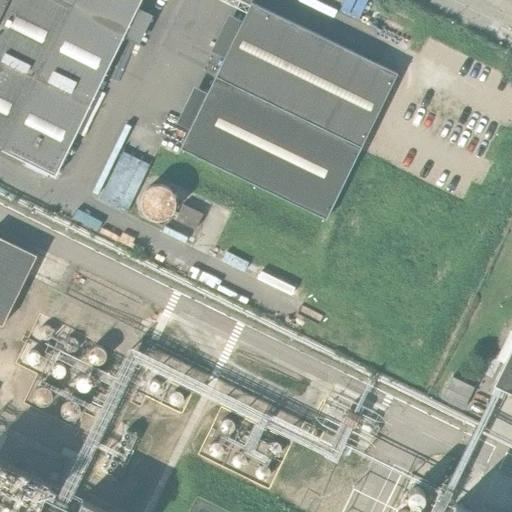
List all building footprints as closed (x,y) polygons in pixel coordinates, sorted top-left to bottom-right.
[(0,0),(0,149),(1,150),(37,78),(91,104),(141,0),(0,0)] [(323,221),(359,147),(395,73),(252,3),(241,24),(225,16),(207,52),(224,60),(206,96),(190,88),(173,124),(189,132),(179,151),(323,221)] [(174,209),(175,204),(175,198),(173,195),(171,190),(164,186),(160,185),(154,185),(150,187),(145,190),(142,195),(141,200),(141,208),(144,214),(150,218),(155,219),(161,219),(167,217),(171,213),(174,209)] [(175,220),(195,230),(202,214),(182,205),(175,220)] [(0,324),(2,326),(28,273),(36,256),(0,237),(0,324)] [(511,346),(493,386),(511,395),(511,346)] [(445,395),(466,405),(476,383),(455,373),(445,395)] [(38,511),(125,511),(127,501),(124,484),(129,477),(121,471),(123,460),(116,415),(99,413),(87,431),(97,437),(88,439),(72,463),(88,475),(67,478),(83,480),(81,493),(38,464),(37,455),(1,431),(0,435),(0,496),(4,496),(8,499),(18,497),(29,505),(36,494),(38,511)] [(234,427),(234,426),(234,425),(234,423),(233,422),(232,421),(231,420),(230,419),(229,419),(228,419),(226,419),(225,419),(224,420),(223,420),(222,421),(221,423),(220,424),(220,425),(220,426),(220,428),(221,429),(222,430),(223,431),(224,432),(225,432),(226,433),(227,433),(229,433),(230,432),(231,432),(232,431),(233,430),(234,428),(234,427)] [(209,450),(209,452),(209,453),(210,454),(211,455),(212,456),(213,456),(215,456),(216,456),(217,456),(219,456),(220,455),(221,454),(221,453),(222,452),(222,451),(223,449),(222,448),(222,447),(221,446),(221,444),(220,444),(218,443),(217,443),(216,442),(214,442),(213,443),(212,443),(211,444),(210,445),(209,446),(209,448),(208,449),(209,450)] [(280,450),(281,449),(281,448),(280,447),(280,445),(279,444),(278,443),(277,443),(276,442),(274,442),(273,442),(272,442),(270,443),(269,443),(268,444),(268,445),(267,447),(267,448),(267,449),(267,451),(267,452),(268,453),(269,454),(270,455),(271,455),(273,456),(274,456),(275,456),(276,455),(278,455),(279,454),(279,453),(280,452),(280,450)] [(233,465),(234,466),(235,467),(236,467),(237,468),(239,468),(240,468),(241,468),(242,467),(243,466),(244,466),(245,464),(246,463),(246,462),(246,461),(246,459),(246,458),(245,457),(244,456),(243,455),(242,454),(241,454),(239,453),(238,454),(236,454),(235,455),(234,456),(233,457),(232,458),(232,459),(232,461),(232,462),(232,463),(233,465)] [(255,472),(255,473),(256,475),(256,476),(257,477),(258,478),(259,478),(261,479),(262,479),(263,479),(265,479),(266,478),(267,478),(268,477),(269,476),(269,474),(270,473),(270,472),(270,471),(269,469),(269,468),(268,467),(267,466),(265,465),(264,465),(263,465),(261,465),(260,465),(259,466),(257,467),(257,468),(256,469),(255,471),(255,472)]
